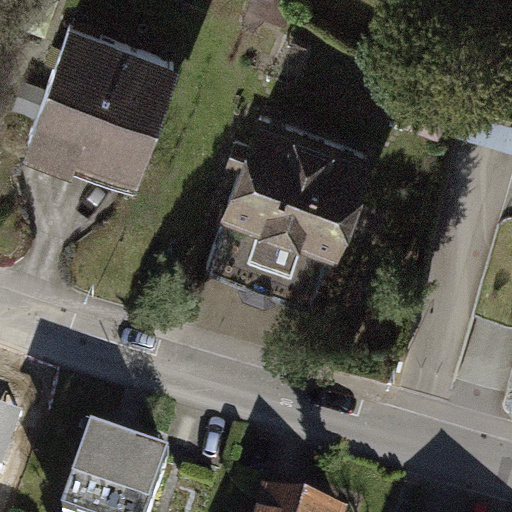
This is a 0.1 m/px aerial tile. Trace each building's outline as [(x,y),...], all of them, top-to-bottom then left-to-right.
[(296,0),(295,0),(252,0),(244,23),(258,28),(261,20),(286,28),(296,0)] [(181,68),(73,29),(27,152),(76,171),(81,157),(140,179),(181,68)] [(418,90),(404,127),(441,141),(455,104),(418,90)] [(511,124),(465,112),(458,138),(511,152),(511,124)] [(377,158),(262,117),(208,268),(259,286),(323,309),(377,158)] [(84,455),(66,511),(159,511),(169,481),(84,455)]
